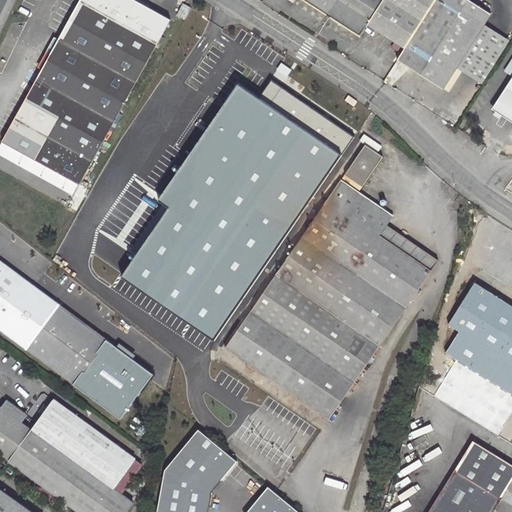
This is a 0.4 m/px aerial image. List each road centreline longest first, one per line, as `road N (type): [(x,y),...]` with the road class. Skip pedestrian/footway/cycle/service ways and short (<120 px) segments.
road 1 (unknown): [(430,153),(442,260),(291,492),(313,511)]
road 2 (unclassified): [(229,0),(373,95),(461,181),(511,218)]
